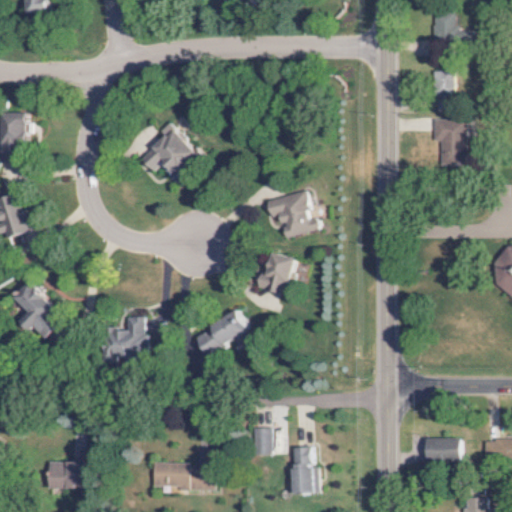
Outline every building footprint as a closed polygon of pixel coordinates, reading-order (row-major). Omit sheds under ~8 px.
[(26,0),(30,17),(58,11),(55,0),(26,0)] [(452,41),(454,13),(432,12),(431,40),(452,41)] [(453,71),(436,71),(435,92),(451,93),(453,71)] [(29,114),(0,113),(0,133),(0,162),(24,162),(24,141),(29,141),(29,114)] [(432,120),(431,141),(438,141),(438,165),(463,165),(464,120),(432,120)] [(283,238),(318,230),(307,190),(265,200),(269,217),(277,215),(283,238)] [(34,231),(22,192),(0,199),(0,213),(3,222),(0,222),(0,231),(5,230),(8,239),(34,231)] [(299,258),(275,252),(269,276),(263,275),(260,287),(289,295),(299,258)] [(34,283),(9,302),(30,330),(36,326),(44,338),(64,323),(34,283)] [(196,339),(210,358),(253,328),(239,309),(196,339)] [(122,315),(115,356),(133,359),(135,350),(141,351),(146,319),(122,315)] [(268,454),(267,427),(255,428),(256,454),(268,454)] [(511,439),(483,439),(483,461),(511,462),(511,439)] [(293,448),(295,494),(318,493),(316,467),(314,467),(313,447),(293,448)] [(48,488),(84,489),(85,464),(49,463),(48,488)] [(213,490),(214,470),(189,470),(189,463),(153,463),(152,485),(177,486),(177,489),(213,490)] [(479,511),(483,511),(483,497),(462,497),(462,511),(479,511)]
